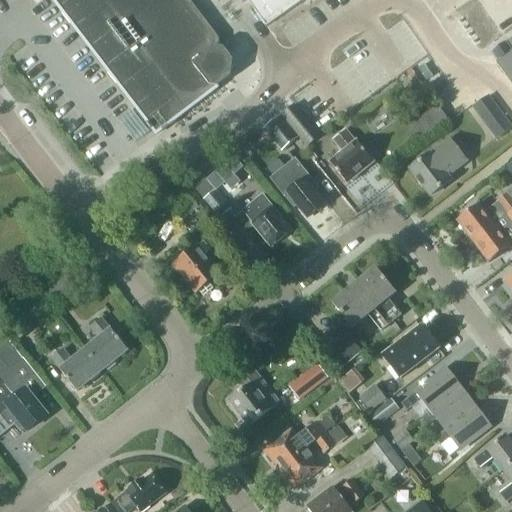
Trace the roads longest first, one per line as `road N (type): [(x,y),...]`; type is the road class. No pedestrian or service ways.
road 1 (residential): [(199,355),(372,224),(391,221),(511,366)]
road 2 (residential): [(199,355),(0,106)]
road 3 (residential): [(21,511),(165,406)]
road 4 (unclassified): [(249,511),(165,406)]
